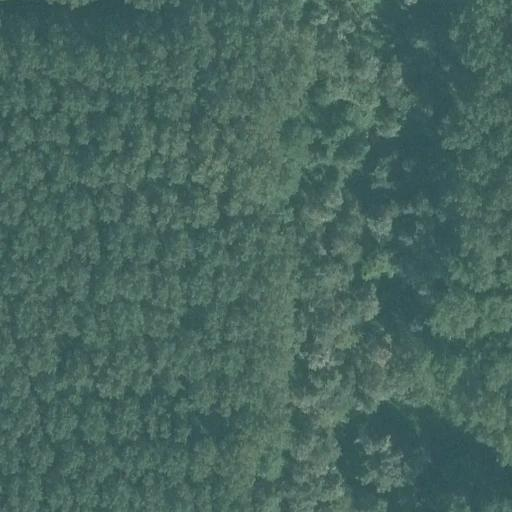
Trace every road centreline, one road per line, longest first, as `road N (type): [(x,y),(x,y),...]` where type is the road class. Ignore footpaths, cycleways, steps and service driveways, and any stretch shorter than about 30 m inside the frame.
road 1 (track): [(418,0),(394,507),(328,503)]
road 2 (track): [(328,503),(333,391),(276,389),(296,0)]
road 3 (track): [(333,391),(355,0)]
road 4 (track): [(276,389),(268,511)]
